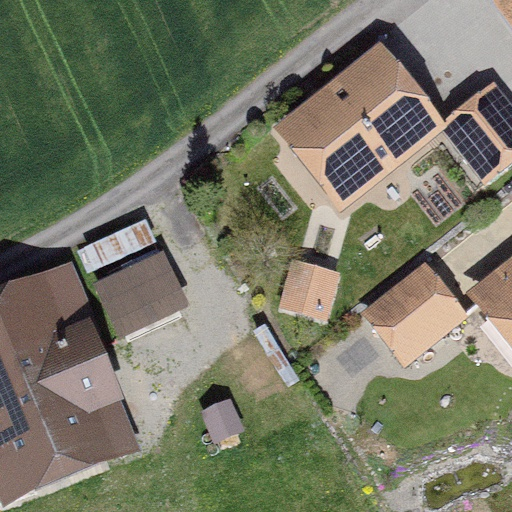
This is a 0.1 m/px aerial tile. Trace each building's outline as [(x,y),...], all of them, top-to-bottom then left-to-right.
[(511,0),(481,0),(511,43),(511,0)] [(376,54),(288,124),(344,194),(432,125),(376,54)] [(447,126),(485,174),(511,152),(511,119),(491,92),(447,126)] [(326,321),(339,277),(296,265),(284,309),(326,321)] [(157,267),(109,290),(122,319),(171,296),(157,267)] [(425,271),(370,315),(407,362),(463,318),(425,271)] [(511,274),(483,298),(511,334),(511,274)] [(65,277),(0,304),(0,465),(11,493),(123,446),(81,346),(93,342),(65,277)] [(227,408),(210,415),(218,433),(234,427),(227,408)]
